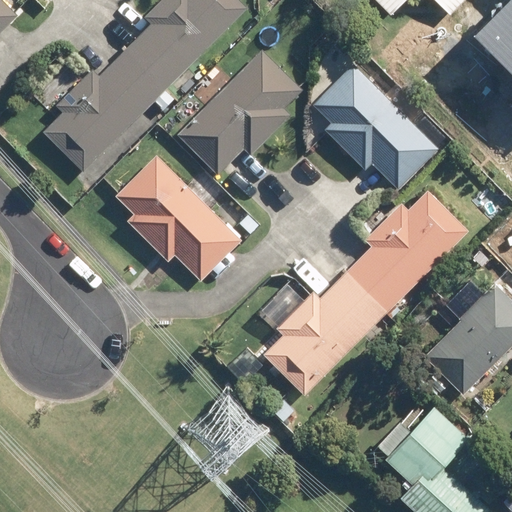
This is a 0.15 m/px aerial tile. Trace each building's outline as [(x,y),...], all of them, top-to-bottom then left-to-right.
[(0,0),(0,32),(17,15),(1,0),(0,0)] [(83,174),(152,102),(162,112),(195,78),(185,68),(242,9),(233,0),(159,0),(142,18),(148,24),(96,78),(88,71),(53,107),(61,114),(42,134),(83,174)] [(365,0),(383,19),(403,0),(433,0),(450,16),(468,0),(365,0)] [(511,0),(479,0),(449,33),(511,94),(511,0)] [(216,176),(242,150),(249,157),(290,116),(283,109),(298,94),(257,53),(175,135),(216,176)] [(363,171),(369,165),(397,192),(438,151),(351,65),(310,106),(327,124),(321,130),(363,171)] [(165,263),(173,256),(197,282),(238,242),(154,155),(113,195),(131,213),(124,221),(165,263)] [(362,242),(369,249),(316,303),(293,280),(260,313),(283,336),(262,356),(302,396),(466,232),(426,192),(407,211),(400,204),(362,242)] [(511,213),(484,242),(511,268),(511,213)] [(511,349),(497,335),(458,376),(511,426),(511,349)] [(284,421),(295,410),(277,393),(266,404),(284,421)] [(487,511),(483,508),(509,479),(418,399),(369,455),(405,487),(394,499),(407,511),(487,511)]
